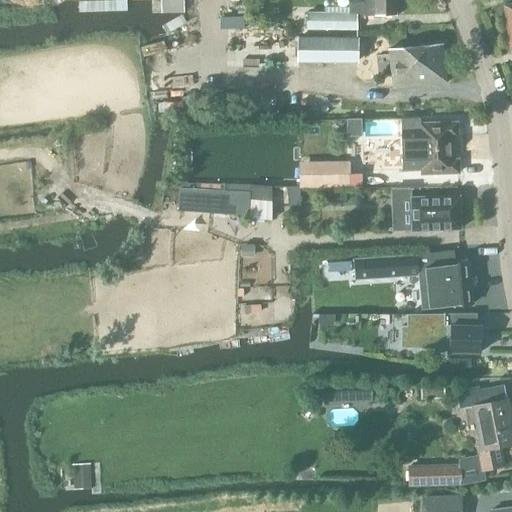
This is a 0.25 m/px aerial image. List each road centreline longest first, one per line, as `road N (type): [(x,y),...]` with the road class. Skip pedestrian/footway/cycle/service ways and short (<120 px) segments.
road 1 (track): [(272,241),(71,195),(45,153),(0,159)]
road 2 (residential): [(511,257),(493,92),(454,0)]
